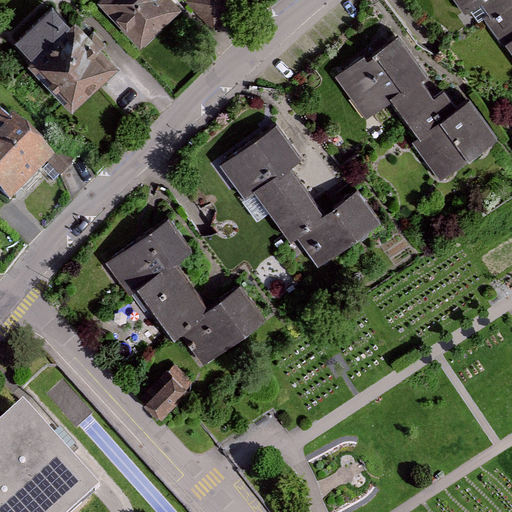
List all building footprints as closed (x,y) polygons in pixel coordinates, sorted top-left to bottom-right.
[(54,0),(13,40),(74,100),(115,59),(61,0),(54,0)] [(109,0),(146,37),(183,0),(109,0)] [(511,0),(458,0),(474,22),(486,14),(511,51),(511,0)] [(502,132),(475,93),(460,104),(447,85),(437,92),(427,77),(431,74),(400,29),(336,74),(366,117),(396,95),(421,131),(415,136),(442,174),(502,132)] [(12,107),(0,119),(0,188),(10,198),(57,151),(12,107)] [(379,218),(353,182),(322,205),(292,163),(308,152),(281,115),(218,161),(242,194),(256,184),(315,265),(379,218)] [(269,319),(242,283),(212,305),(182,264),(197,253),(171,216),(108,262),(132,295),(145,285),(204,366),(269,319)] [(151,402),(166,418),(196,388),(180,372),(151,402)] [(0,511),(81,511),(100,496),(23,410),(0,430),(0,511)]
